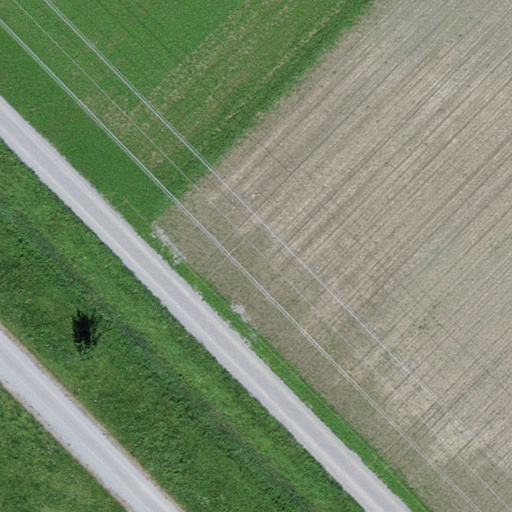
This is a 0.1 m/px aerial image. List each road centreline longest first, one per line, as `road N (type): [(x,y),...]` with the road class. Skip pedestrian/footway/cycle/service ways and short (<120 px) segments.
road 1 (track): [(0,111),(391,511)]
road 2 (track): [(0,350),(159,511)]
